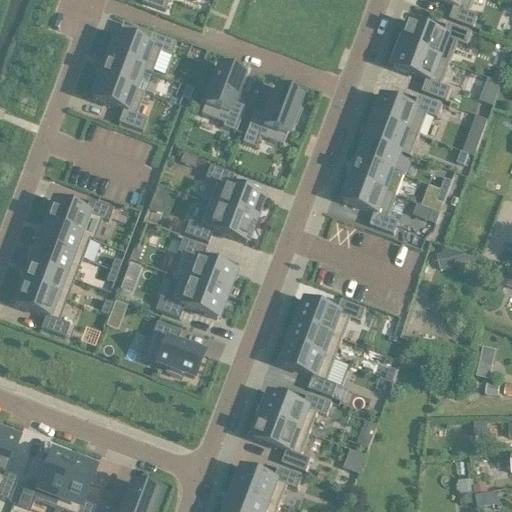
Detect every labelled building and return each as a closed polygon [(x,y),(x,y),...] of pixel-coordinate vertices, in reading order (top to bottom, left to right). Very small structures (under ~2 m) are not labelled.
[(141,0),(141,2),(165,11),(169,0),(141,0)] [(469,11),(473,0),(435,0),(454,7),(449,19),(474,28),(479,15),(469,11)] [(402,46),(450,64),(458,42),(467,46),(472,33),(448,23),(443,36),(410,23),(402,46)] [(171,56),(176,43),(152,34),(147,46),(116,34),(108,57),(143,70),(143,71),(152,74),(160,52),(171,56)] [(422,93),(446,102),(451,88),(442,85),(450,64),(402,46),(394,68),(426,80),(422,93)] [(143,71),(143,70),(108,57),(100,77),(135,90),(136,89),(143,71)] [(243,76),(219,66),(201,114),(224,123),(223,127),(236,132),(245,108),(233,103),(243,76)] [(145,93),(136,89),(135,90),(100,77),(92,99),(123,111),(118,123),(143,132),(148,119),(137,115),(145,93)] [(189,77),(186,85),(193,87),(196,79),(189,77)] [(193,89),(186,86),(181,97),(189,100),(193,89)] [(301,97),(277,88),(266,116),(254,111),(242,143),(255,148),(260,137),(283,145),(291,125),(296,126),(302,111),(297,109),(301,97)] [(443,106),(419,96),(414,109),(383,97),(374,119),(419,136),(427,115),(438,119),(443,106)] [(511,120),(494,114),(491,122),(511,128),(511,120)] [(476,116),(471,129),(483,134),(488,120),(476,116)] [(419,136),(374,119),(367,139),(402,152),(402,153),(411,157),(419,136)] [(402,152),(367,139),(359,159),(395,173),(395,172),(402,153),(402,152)] [(469,155),(461,152),(457,163),(465,166),(469,155)] [(395,173),(359,159),(352,180),(396,196),(404,175),(395,172),(395,173)] [(206,204),(254,222),(262,200),(230,187),(234,175),(210,166),(205,179),(214,183),(206,204)] [(453,182),(445,179),(441,190),(448,193),(453,182)] [(396,196),(352,180),(343,202),(374,214),(370,226),(394,235),(399,222),(388,218),(396,196)] [(159,187),(156,193),(168,197),(170,191),(159,187)] [(448,193),(441,190),(436,201),(444,204),(448,193)] [(53,200),(45,222),(94,241),(102,220),(109,222),(114,209),(89,200),(85,212),(53,200)] [(246,244),(254,222),(206,204),(198,225),(189,222),(184,235),(208,244),(213,232),(246,244)] [(429,222),(433,210),(417,204),(413,216),(429,222)] [(441,213),(433,210),(429,222),(436,224),(441,213)] [(94,241),(45,222),(37,243),(82,260),(89,240),(93,242),(94,241)] [(173,276),(226,297),(235,273),(202,261),(206,248),(182,239),(177,252),(181,254),(173,276)] [(75,280),(82,260),(37,243),(30,263),(75,280)] [(138,263),(143,250),(135,247),(130,260),(138,263)] [(442,252),(435,254),(440,270),(467,263),(465,255),(444,247),(442,252)] [(110,270),(118,273),(122,262),(114,259),(110,270)] [(67,300),(75,280),(30,263),(22,283),(67,300)] [(130,263),(126,274),(137,278),(141,267),(130,263)] [(511,269),(506,268),(502,283),(511,286),(511,269)] [(114,284),(118,273),(110,270),(106,281),(114,284)] [(217,320),(226,297),(173,276),(172,277),(178,279),(170,301),(160,297),(155,310),(179,320),(184,308),(217,320)] [(59,321),(67,300),(22,283),(14,305),(45,317),(40,329),(65,339),(70,325),(59,321)] [(361,323),(366,310),(342,300),(337,313),(306,301),(297,323),(342,340),(350,319),(361,323)] [(112,304),(105,301),(100,313),(108,315),(112,304)] [(115,303),(111,312),(123,316),(126,307),(115,303)] [(181,332),(156,322),(143,359),(168,368),(166,373),(182,379),(183,374),(195,379),(204,355),(176,344),(181,332)] [(335,360),(342,340),(297,323),(290,343),(335,360)] [(327,381),(335,360),(290,343),(281,365),(313,377),(308,389),(333,399),(338,385),(327,381)] [(447,355),(444,367),(457,370),(459,357),(447,355)] [(481,359),(477,376),(489,379),(493,362),(481,359)] [(398,371),(390,368),(386,379),(393,382),(398,371)] [(479,383),(469,381),(468,388),(478,389),(479,383)] [(499,396),(500,385),(487,383),(486,395),(499,396)] [(262,417),(310,435),(318,413),(327,417),(332,404),(308,395),(303,407),(271,394),(262,417)] [(302,456),(310,435),(262,417),(254,439),(286,451),(282,464),(306,473),(311,460),(302,456)] [(488,423),(474,423),(474,437),(488,437),(488,423)] [(499,425),(489,425),(489,434),(499,434),(499,425)] [(0,433),(0,498),(10,502),(19,478),(7,473),(19,440),(0,433)] [(56,509),(74,461),(51,453),(39,486),(27,481),(17,505),(31,510),(34,501),(56,509)] [(74,461),(56,509),(64,511),(93,511),(96,507),(83,502),(96,469),(74,461)] [(303,477),(279,467),(274,480),(243,468),(234,490),(279,507),(287,486),(298,490),(303,477)] [(148,511),(156,492),(132,483),(122,511),(110,506),(107,511),(148,511)] [(469,484),(458,485),(460,500),(465,505),(472,504),(469,484)] [(487,484),(474,486),(475,493),(488,492),(487,484)] [(231,511),(277,511),(279,507),(234,490),(227,510),(231,511)] [(495,493),(474,496),(476,509),(497,506),(495,493)]
